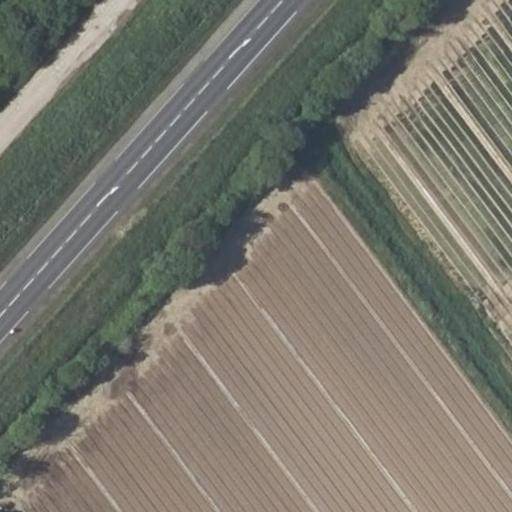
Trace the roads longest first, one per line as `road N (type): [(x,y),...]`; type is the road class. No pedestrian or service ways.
road 1 (secondary): [(0,309),(276,0)]
road 2 (unclassified): [(0,133),(121,0)]
